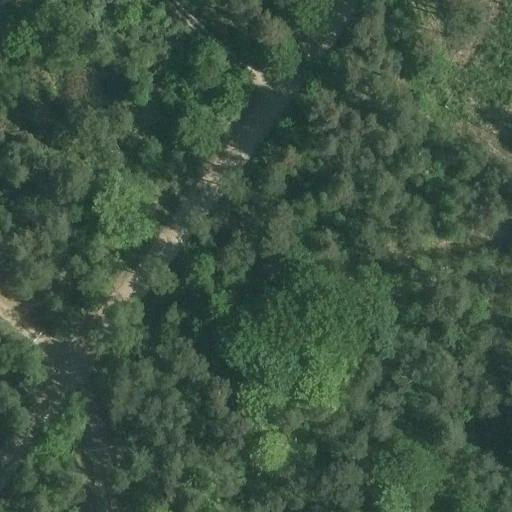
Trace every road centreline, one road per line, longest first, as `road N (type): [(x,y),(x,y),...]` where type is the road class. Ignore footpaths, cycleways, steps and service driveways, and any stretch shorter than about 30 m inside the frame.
road 1 (track): [(0,464),(345,0)]
road 2 (track): [(66,371),(511,276)]
road 3 (track): [(511,235),(99,325)]
road 4 (track): [(108,511),(85,367)]
